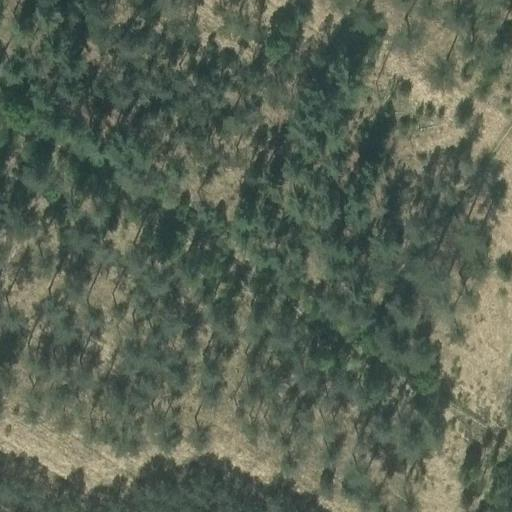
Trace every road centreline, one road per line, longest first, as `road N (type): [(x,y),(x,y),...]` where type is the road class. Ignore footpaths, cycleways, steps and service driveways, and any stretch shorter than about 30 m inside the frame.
road 1 (track): [(0,105),(511,446)]
road 2 (track): [(346,339),(511,116)]
